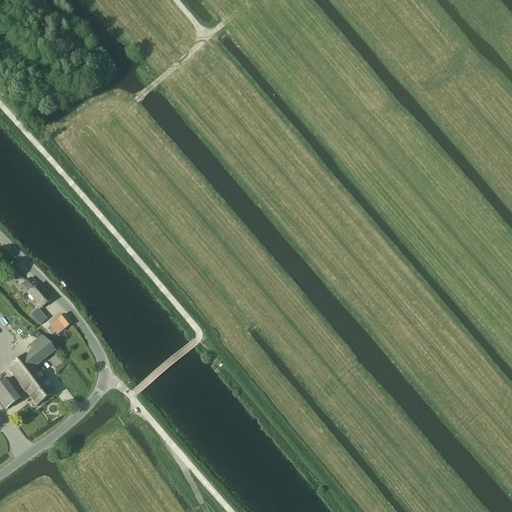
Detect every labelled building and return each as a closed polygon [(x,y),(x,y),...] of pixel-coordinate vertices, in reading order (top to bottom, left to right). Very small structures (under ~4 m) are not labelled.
[(41,310),(51,301),(32,277),(21,286),(41,310)] [(40,326),(47,320),(38,309),(31,315),(40,326)] [(65,330),(72,324),(64,315),(57,321),(49,326),(57,336),(65,330)] [(37,394),(43,402),(54,393),(34,368),(54,352),(41,336),(28,346),(32,352),(18,362),(41,392),(37,394)] [(8,370),(36,407),(43,402),(37,394),(41,392),(18,362),(8,370)] [(21,398),(6,379),(0,384),(0,403),(5,410),(21,398)]
